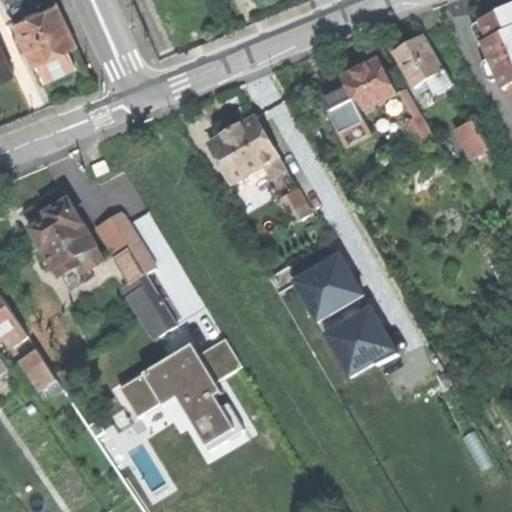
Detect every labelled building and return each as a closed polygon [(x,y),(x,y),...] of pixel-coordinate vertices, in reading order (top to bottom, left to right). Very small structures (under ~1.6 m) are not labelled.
[(17,0),(4,6),(12,24),(33,14),(26,0),(17,0)] [(24,49),(31,65),(33,64),(63,50),(71,47),(52,5),(33,14),(12,24),(17,35),(11,37),(18,52),(24,49)] [(511,10),(510,12),(485,22),(494,41),(488,43),(508,90),(511,88),(511,10)] [(411,46),(397,54),(416,88),(428,81),(447,70),(428,36),(411,46)] [(72,70),(63,50),(33,64),(42,84),(57,77),(72,70)] [(0,79),(10,75),(0,52),(0,79)] [(363,70),(345,77),(352,92),(361,112),(365,110),(368,117),(379,112),(377,105),(397,96),(381,61),(363,70)] [(454,82),(447,70),(428,81),(436,93),(454,82)] [(365,118),(368,117),(365,110),(361,112),(352,92),(330,102),(351,147),(374,137),(365,118)] [(410,124),(424,149),(438,141),(424,116),(410,124)] [(236,132),(212,146),(235,184),(264,167),(281,157),(259,119),(236,132)] [(460,130),(475,157),(491,148),(476,121),(460,130)] [(455,150),(448,136),(438,141),(446,155),(455,150)] [(301,190),(281,157),(264,167),(284,200),(301,190)] [(110,180),(117,192),(131,184),(124,171),(110,180)] [(307,186),(301,190),(284,200),(297,223),(321,209),(307,186)] [(32,226),(63,277),(80,266),(83,271),(89,268),(87,265),(101,256),(70,203),(50,215),(32,226)] [(124,218),(102,232),(134,284),(148,275),(156,270),(124,218)] [(341,251),(291,280),(316,324),(367,295),(341,251)] [(179,324),(148,275),(134,284),(128,288),(158,336),(179,324)] [(0,345),(4,343),(20,332),(26,342),(31,339),(0,291),(0,345)] [(348,380),(399,352),(373,303),(321,332),(348,380)] [(265,418),(213,331),(129,381),(151,418),(197,391),(226,441),(265,418)] [(10,353),(26,342),(20,332),(4,343),(10,353)] [(30,359),(49,389),(60,383),(41,353),(30,359)] [(0,378),(11,371),(0,354),(0,378)]
